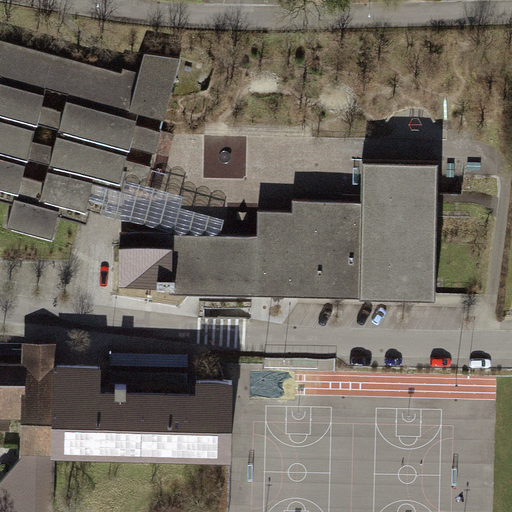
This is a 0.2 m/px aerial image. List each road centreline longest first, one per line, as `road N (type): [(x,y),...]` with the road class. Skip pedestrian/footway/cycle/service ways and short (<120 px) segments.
road 1 (residential): [(0,313),(220,339),(456,341)]
road 2 (residential): [(511,12),(206,15),(97,0)]
